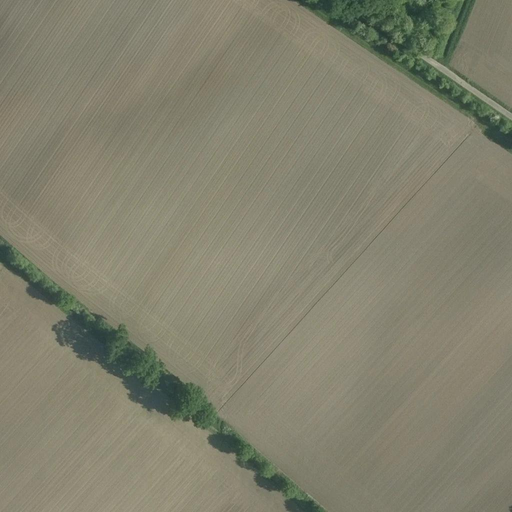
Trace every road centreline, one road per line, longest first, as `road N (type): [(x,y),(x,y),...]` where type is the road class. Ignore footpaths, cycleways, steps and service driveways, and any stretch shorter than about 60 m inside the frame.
road 1 (unclassified): [(511,116),(341,0)]
road 2 (track): [(309,511),(200,419)]
